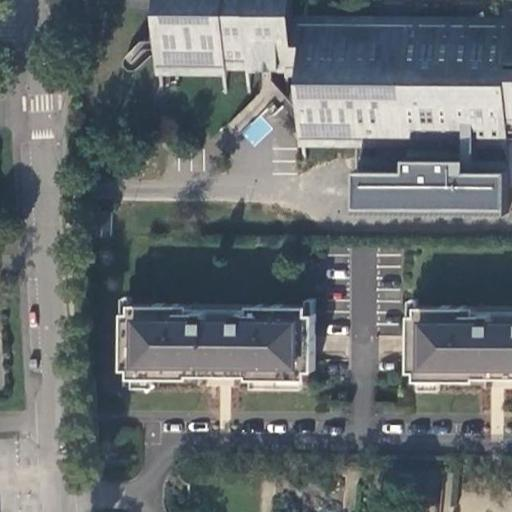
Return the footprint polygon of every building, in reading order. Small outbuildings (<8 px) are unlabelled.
[(511,20),(292,17),(292,8),(291,0),(161,0),(161,60),(304,62),(303,132),(504,136),(505,129),(511,129),(511,20)] [(240,132),(253,145),(272,127),(259,114),(240,132)] [(97,212),(98,237),(113,236),(113,212),(97,212)] [(193,299),(133,298),(133,307),(126,308),(125,364),(131,364),(131,373),(191,373),(192,364),(206,365),(206,353),(218,353),(218,365),(250,365),(250,374),(310,375),(310,366),(317,366),(317,309),(311,310),(311,301),(251,300),(251,309),(249,310),(248,309),(246,308),(245,308),(244,307),(243,308),(242,308),(240,308),(239,309),(238,310),(237,310),(237,311),(236,313),(236,314),(236,315),(209,315),(209,307),(193,306),(193,299)] [(479,302),(419,302),(419,311),(412,311),(411,367),(418,367),(418,376),(478,376),(478,367),(492,368),(492,356),(504,356),(504,367),(511,367),(511,318),(495,318),(495,310),(479,310),(479,302)] [(218,353),(206,353),(206,365),(218,365),(218,353)] [(504,356),(492,356),(492,368),(504,367),(504,356)]
